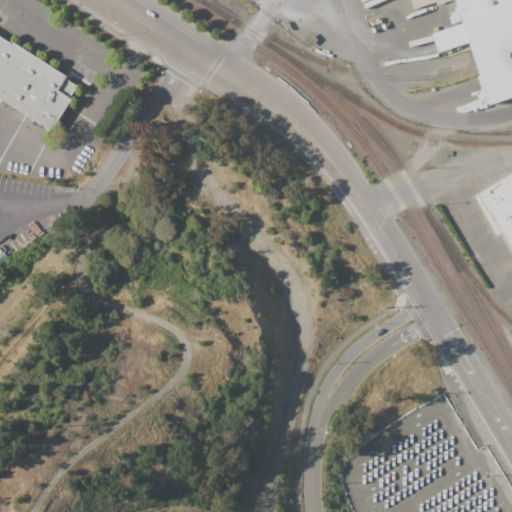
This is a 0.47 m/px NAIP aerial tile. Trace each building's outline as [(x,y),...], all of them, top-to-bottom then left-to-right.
[(511,99),(491,107),(470,44),(439,54),(433,35),(464,25),(455,0),(448,0),(415,11),(411,0),(511,0),(511,99)] [(0,35),(11,42),(12,40),(66,75),(64,77),(77,85),(70,97),(72,99),(52,131),(0,97),(0,35)] [(511,250),(479,195),(511,175),(511,250)] [(34,223),(47,216),(50,221),(37,229),(34,223)] [(16,228),(20,225),(28,236),(24,239),(16,228)]
